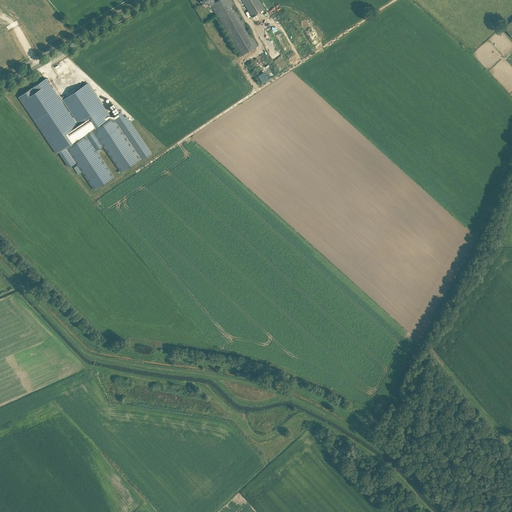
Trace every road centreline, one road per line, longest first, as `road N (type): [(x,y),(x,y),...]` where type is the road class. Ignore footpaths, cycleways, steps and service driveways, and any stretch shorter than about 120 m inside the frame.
road 1 (track): [(136,171),(394,0)]
road 2 (tertiary): [(0,88),(153,0)]
